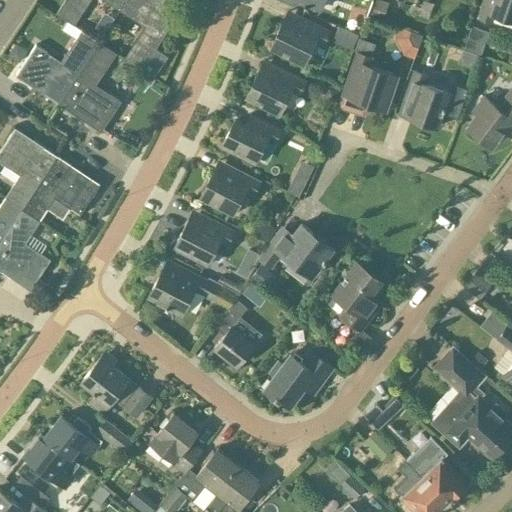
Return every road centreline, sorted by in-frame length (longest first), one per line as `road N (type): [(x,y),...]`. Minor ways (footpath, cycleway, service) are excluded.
road 1 (residential): [(83,295),(272,427),(327,428),(360,406),(511,191)]
road 2 (residential): [(83,295),(168,140),(229,0)]
road 3 (unknown): [(499,209),(363,147),(339,158),(314,195)]
road 4 (residential): [(0,396),(83,295)]
